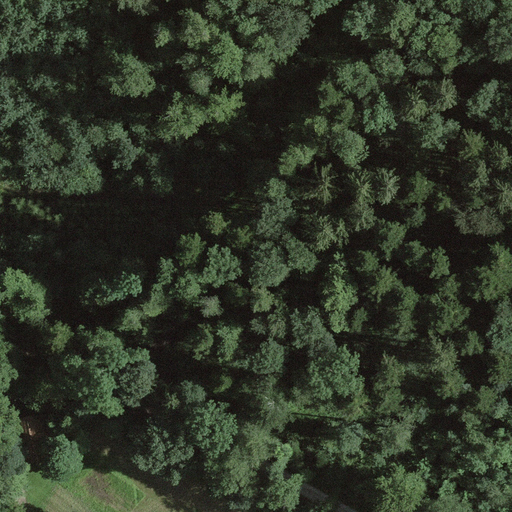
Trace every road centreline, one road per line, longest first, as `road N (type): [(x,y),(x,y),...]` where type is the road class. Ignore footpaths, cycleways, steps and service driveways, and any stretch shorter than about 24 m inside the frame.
road 1 (track): [(511,37),(382,145),(148,406)]
road 2 (track): [(0,317),(323,511)]
